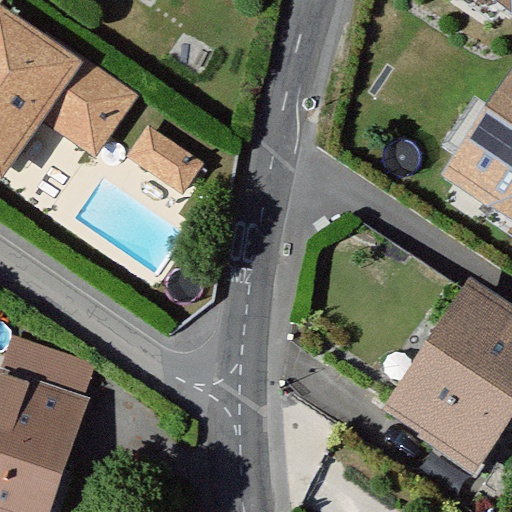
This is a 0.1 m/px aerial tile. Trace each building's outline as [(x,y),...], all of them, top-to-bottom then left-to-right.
[(140,97),(0,4),(0,180),(3,182),(44,119),(100,157),(140,97)] [(511,230),(511,67),(440,188),(511,230)] [(133,158),(196,187),(212,154),(149,124),(133,158)] [(511,418),(511,305),(468,276),(380,406),(476,471),(511,418)] [(59,511),(95,402),(5,372),(0,387),(0,511),(2,511),(59,511)]
